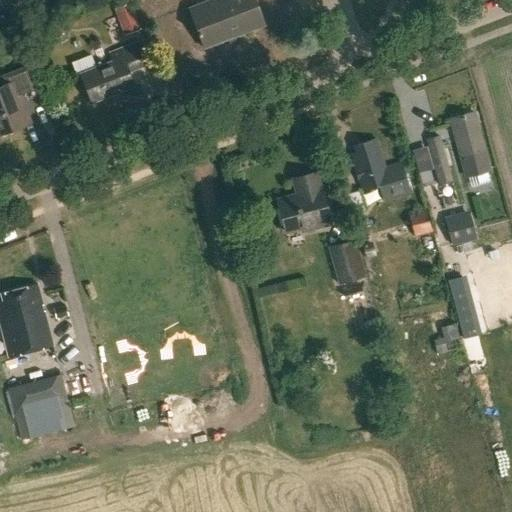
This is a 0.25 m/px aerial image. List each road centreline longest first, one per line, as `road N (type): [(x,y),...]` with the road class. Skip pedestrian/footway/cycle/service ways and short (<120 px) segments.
road 1 (unclassified): [(0,200),(325,77),(353,51)]
road 2 (unclassified): [(511,3),(393,47),(353,51)]
